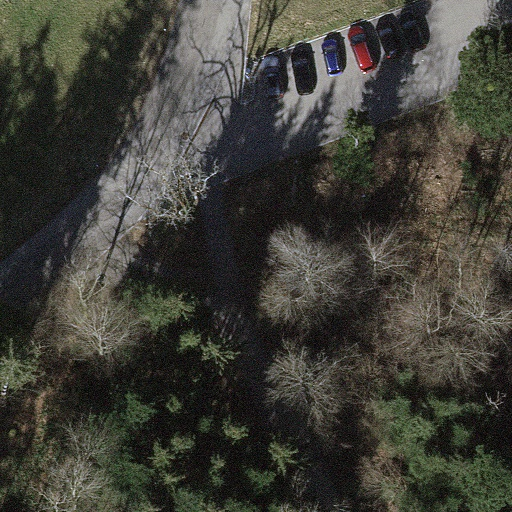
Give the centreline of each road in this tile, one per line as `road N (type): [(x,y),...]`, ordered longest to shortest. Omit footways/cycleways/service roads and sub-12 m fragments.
road 1 (track): [(334,511),(277,349),(221,282),(57,252)]
road 2 (track): [(144,167),(256,149),(511,60)]
road 3 (unclassified): [(0,294),(57,252),(144,167),(184,92),(216,0)]
